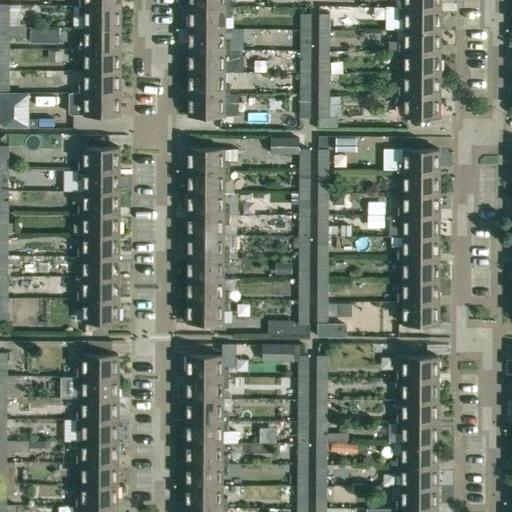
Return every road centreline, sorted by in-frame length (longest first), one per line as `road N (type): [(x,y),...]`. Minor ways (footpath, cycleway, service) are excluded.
road 1 (residential): [(491,511),(489,339),(463,310),(462,148),(492,120),(490,0)]
road 2 (residential): [(163,511),(167,75),(144,47),(144,0)]
